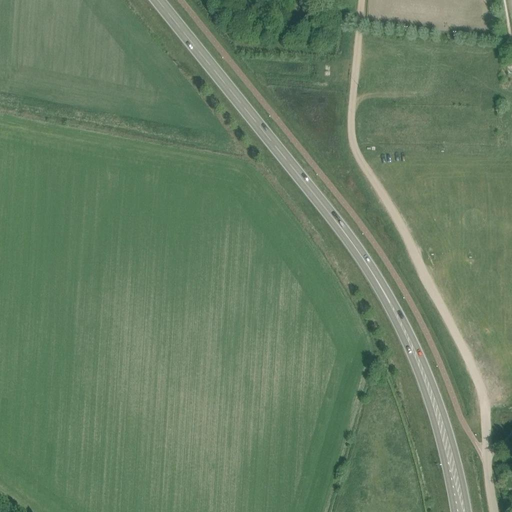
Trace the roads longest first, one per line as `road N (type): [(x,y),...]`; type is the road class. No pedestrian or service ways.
road 1 (secondary): [(461,511),(406,331),(364,261),(158,0)]
road 2 (unclassified): [(494,511),(486,399),(353,147),(361,0)]
